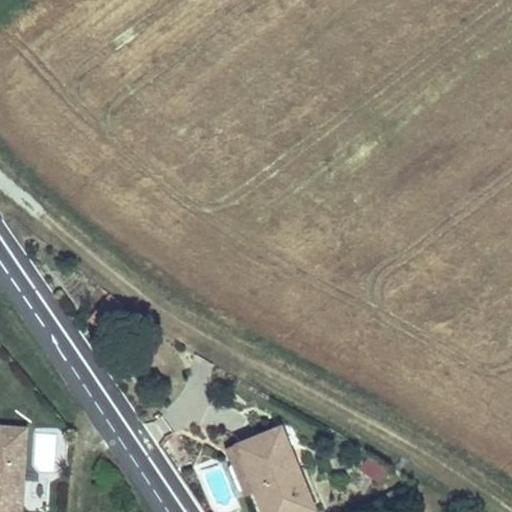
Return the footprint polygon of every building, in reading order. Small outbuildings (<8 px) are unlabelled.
[(126,308),(109,295),(88,322),(105,335),(126,308)] [(0,511),(24,511),(29,427),(0,426),(0,511)] [(291,438),(250,455),(268,494),(275,511),(322,511),(325,511),(291,438)] [(360,466),(378,481),(391,466),(372,451),(360,466)] [(268,494),(250,455),(240,460),(258,499),(268,494)]
